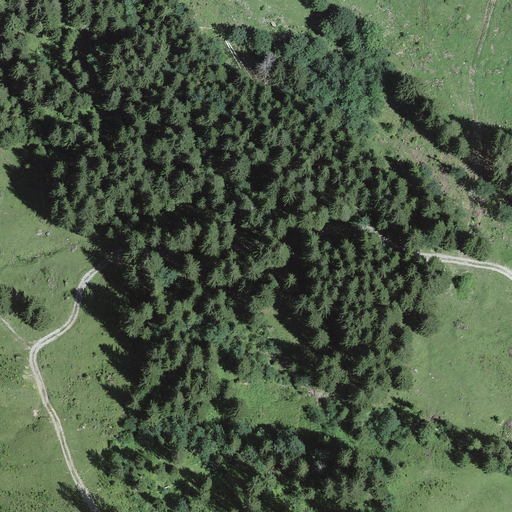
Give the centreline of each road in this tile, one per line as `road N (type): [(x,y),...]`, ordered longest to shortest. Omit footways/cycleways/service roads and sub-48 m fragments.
road 1 (track): [(511,278),(486,262),(411,253),(343,225),(169,227),(101,265),(81,287),(71,320),(34,352),(47,406),(94,511)]
road 2 (track): [(492,0),(471,78),(480,155),(458,262)]
road 3 (track): [(475,118),(430,31),(425,0)]
